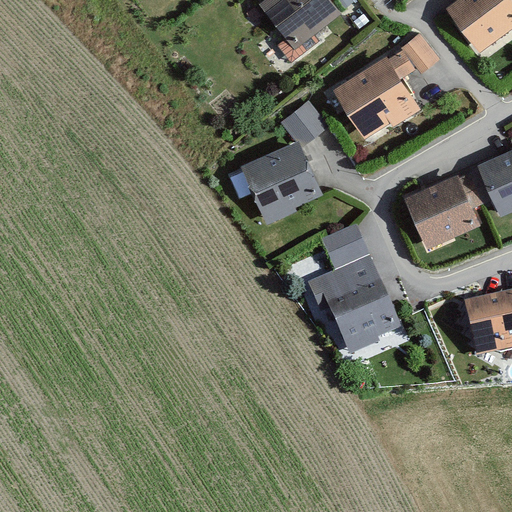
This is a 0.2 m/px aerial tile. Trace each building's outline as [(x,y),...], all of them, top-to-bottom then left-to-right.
[(262,0),(264,1),(260,4),(295,49),(342,13),(331,0),(262,0)] [(511,6),(508,0),(456,0),(445,7),(480,63),(511,42),(511,6)] [(402,50),(387,60),(400,77),(417,65),(422,71),(438,59),(420,33),(400,47),(402,50)] [(387,60),(386,57),(333,91),(364,139),(390,123),(393,127),(420,110),(400,77),(387,60)] [(282,122),(297,143),(302,149),(329,128),(310,102),(282,122)] [(297,143),(242,167),(270,224),(328,198),(302,149),(297,143)] [(511,150),(477,166),(479,170),(492,201),(500,217),(511,211),(511,150)] [(460,178),(473,209),(492,201),(479,170),(460,178)] [(459,174),(404,199),(427,250),(481,226),(473,209),(460,178),(459,174)] [(408,346),(361,227),(319,244),(329,270),(315,275),(352,368),(408,346)] [(511,292),(466,303),(479,358),(511,350),(511,292)]
